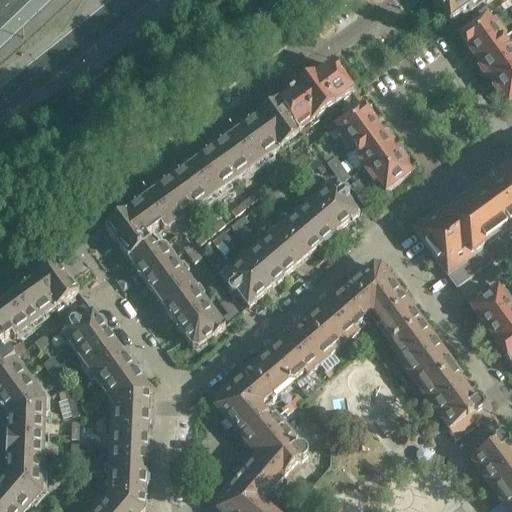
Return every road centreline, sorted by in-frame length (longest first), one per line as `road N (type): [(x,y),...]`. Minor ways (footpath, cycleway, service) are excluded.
road 1 (residential): [(399,0),(0,286)]
road 2 (residential): [(175,397),(374,238)]
road 3 (residential): [(511,420),(374,238)]
road 4 (residential): [(506,143),(448,64),(390,106)]
road 5 (trunk): [(0,102),(131,0)]
road 6 (residential): [(175,397),(103,279)]
